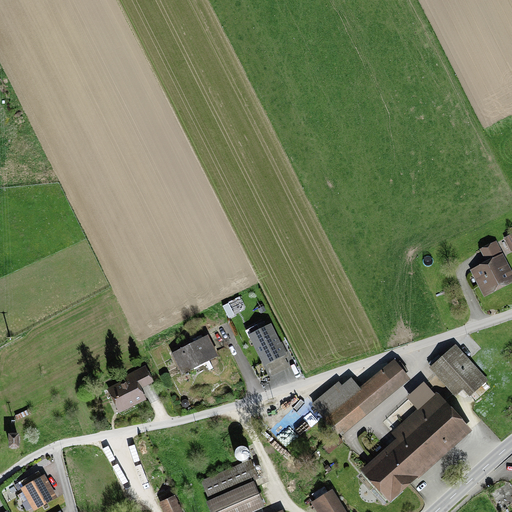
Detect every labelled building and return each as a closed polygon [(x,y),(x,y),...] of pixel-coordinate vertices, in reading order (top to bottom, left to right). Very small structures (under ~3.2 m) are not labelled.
[(487,266),(472,273),(483,296),(511,281),(511,271),(498,244),(480,253),(487,266)] [(271,327),(252,335),(270,374),(276,371),(273,363),(286,357),(271,327)] [(208,338),(173,355),(184,376),(218,359),(208,338)] [(456,347),(430,371),(456,400),(465,392),(470,398),(488,382),(456,347)] [(340,384),(314,406),(343,439),(410,382),(393,362),(360,391),(352,381),(343,388),(340,384)] [(127,382),(107,392),(118,415),(146,402),(141,390),(154,384),(146,368),(126,378),(127,382)] [(396,441),(360,473),(390,506),(471,434),(437,395),(391,436),(396,441)] [(18,436),(10,435),(9,447),(17,448),(18,436)] [(332,440),(323,447),(329,454),(338,446),(332,440)] [(212,502),(254,484),(260,481),(253,463),(204,484),(212,502)] [(44,477),(23,488),(33,508),(54,497),(44,477)] [(254,484),(212,502),(207,504),(210,511),(261,511),(265,511),(254,484)] [(346,511),(334,492),(313,505),(316,511),(346,511)] [(181,511),(175,498),(160,505),(163,511),(181,511)]
